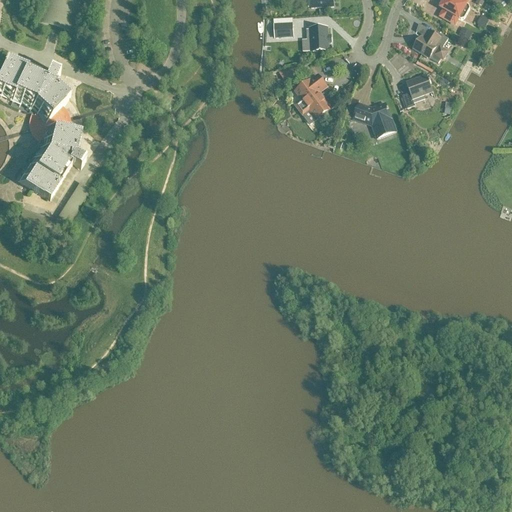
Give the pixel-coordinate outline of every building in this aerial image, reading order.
[(59,0),(59,1),(57,8),(55,15),(53,21),(51,28),(61,31),(65,18),(67,11),(69,4),(70,0),(59,0)] [(85,2),(79,0),(70,0),(69,4),(83,8),(85,2)] [(310,0),(311,11),(334,9),(333,0),(310,0)] [(470,1),(468,0),(446,0),(441,10),(444,12),(440,19),(455,27),(458,21),(461,22),(465,21),(470,12),(469,8),(466,7),(470,1)] [(57,8),(43,4),(41,10),(55,15),(57,8)] [(81,15),(83,8),(69,4),(67,11),(81,15)] [(41,10),(39,17),(53,21),(55,15),(41,10)] [(79,22),(81,15),(67,11),(65,18),(79,22)] [(51,28),(53,21),(39,17),(37,24),(51,28)] [(61,31),(75,36),(79,22),(65,18),(61,31)] [(294,40),(293,26),(274,27),(275,41),(294,40)] [(327,31),(310,32),(312,54),(328,54),(327,31)] [(413,51),(430,61),(438,66),(441,62),(443,64),(449,55),(442,51),(448,42),(432,32),(431,34),(430,34),(424,43),(420,40),(413,51)] [(462,32),(460,37),(468,42),(471,37),(462,32)] [(56,87),(60,76),(51,72),(47,81),(28,72),(28,71),(9,62),(6,68),(6,67),(0,79),(0,97),(1,98),(0,99),(0,100),(1,98),(12,103),(11,105),(12,106),(13,104),(20,107),(19,109),(20,107),(31,111),(29,114),(32,111),(36,115),(36,116),(35,117),(34,119),(33,120),(33,121),(32,123),(32,124),(32,125),(32,127),(32,129),(32,130),(32,132),(32,133),(33,134),(33,135),(34,136),(35,137),(35,138),(36,139),(37,140),(38,141),(40,142),(41,143),(43,144),(45,144),(43,150),(39,149),(39,150),(41,150),(35,160),(33,159),(35,160),(31,167),(29,166),(31,167),(24,177),(22,176),(22,177),(24,178),(20,184),(18,183),(17,184),(44,201),(45,201),(50,204),(61,186),(72,168),(80,173),(86,164),(76,158),(81,139),(75,137),(75,136),(66,134),(67,133),(67,132),(67,130),(67,128),(67,127),(67,126),(67,125),(69,124),(67,119),(65,120),(64,118),(64,117),(63,116),(62,114),(60,112),(67,105),(66,105),(70,101),(56,87)] [(433,94),(427,78),(406,85),(410,96),(402,99),(407,112),(415,109),(412,102),(433,94)] [(329,115),(328,114),(334,109),(327,100),(324,103),(322,100),(322,101),(318,96),(326,90),(318,79),(310,85),(310,84),(296,94),(303,103),(295,109),(303,118),(310,127),(320,120),(321,121),(322,121),(323,122),(324,122),(325,122),(326,122),(327,121),(328,120),(329,119),(329,118),(329,117),(329,116),(329,115)] [(372,112),(359,107),(353,122),(372,129),(377,142),(396,135),(386,107),(372,112)] [(80,185),(72,197),(83,203),(90,192),(80,185)] [(83,203),(72,197),(69,202),(80,208),(83,203)] [(66,207),(76,213),(80,208),(69,202),(66,207)] [(66,207),(63,212),(73,219),(76,213),(66,207)] [(73,219),(63,212),(59,217),(70,224),(73,219)] [(19,224),(25,226),(29,215),(22,213),(19,224)] [(36,217),(29,215),(25,226),(32,229),(36,217)] [(39,231),(42,219),(36,217),(32,229),(39,231)] [(70,224),(59,217),(56,223),(52,235),(61,238),(70,224)] [(49,221),(42,219),(39,231),(45,233),(49,221)] [(45,233),(52,235),(56,223),(49,221),(45,233)]
